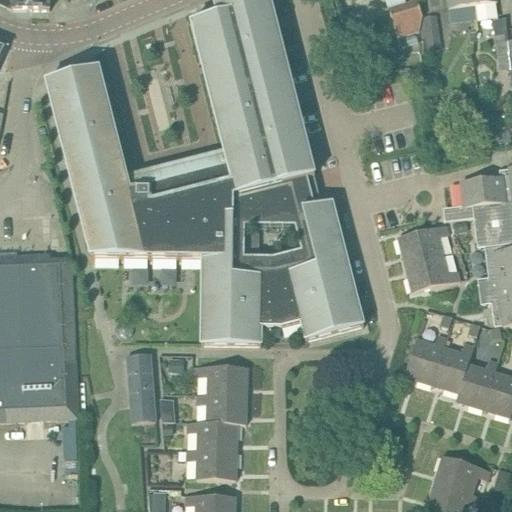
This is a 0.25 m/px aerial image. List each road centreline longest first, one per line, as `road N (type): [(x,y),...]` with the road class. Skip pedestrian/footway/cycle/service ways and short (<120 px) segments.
road 1 (residential): [(282,491),(284,360),(382,357)]
road 2 (unclassified): [(358,203),(303,0)]
road 3 (residential): [(282,491),(333,492),(347,480),(382,357)]
road 4 (tertiary): [(0,28),(71,36),(166,0)]
road 5 (residential): [(382,357),(390,329),(358,203)]
road 6 (residential): [(358,203),(510,161)]
